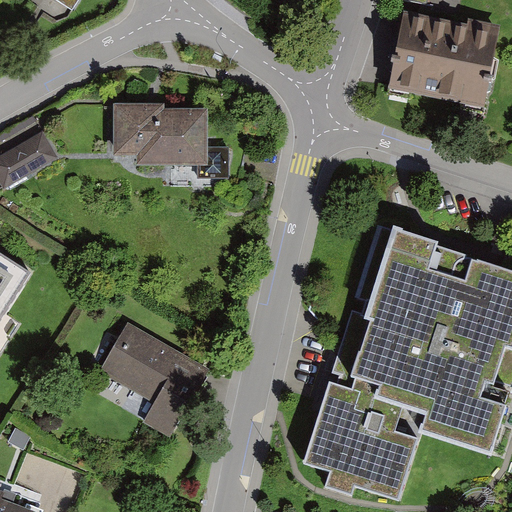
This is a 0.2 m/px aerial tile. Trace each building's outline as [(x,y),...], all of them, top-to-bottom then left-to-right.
[(52,0),(79,9),(82,0),(52,0)] [(418,18),(405,15),(392,84),(462,100),(464,91),(484,95),(495,26),(469,19),(468,29),(418,18)] [(164,104),(112,105),(112,157),(135,157),(136,168),(197,167),(197,182),(228,181),(228,150),(205,150),(204,112),(164,112),(164,104)] [(44,131),(0,155),(0,182),(4,190),(59,160),(44,131)] [(511,355),(511,276),(385,237),(310,475),(370,494),(386,442),(368,436),(376,408),(422,422),(416,441),(487,463),(507,398),(490,393),(502,356),(511,359),(511,355)] [(0,317),(27,276),(0,258),(0,317)] [(213,370),(128,324),(100,374),(156,405),(144,427),(174,443),(213,370)] [(38,511),(40,507),(0,493),(0,511),(38,511)]
